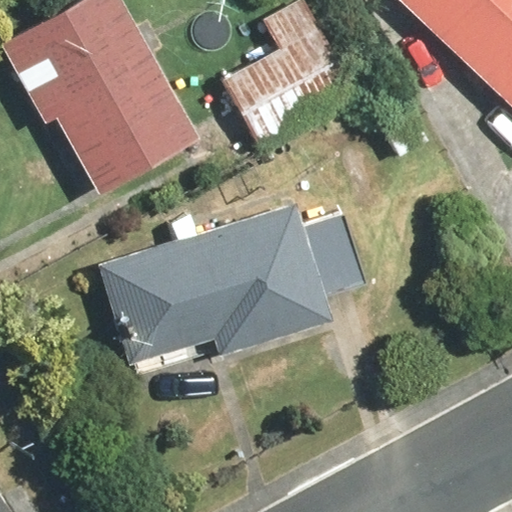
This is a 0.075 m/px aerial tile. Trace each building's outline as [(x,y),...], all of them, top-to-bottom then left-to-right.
[(122,0),(74,0),(0,39),(0,49),(39,122),(50,116),(87,187),(192,131),(122,0)] [(270,46),(219,76),(262,151),(355,98),(299,0),(289,0),(255,20),(270,46)] [(511,0),(395,0),(511,109),(511,0)] [(401,92),(368,110),(394,159),(428,140),(401,92)] [(173,237),(91,262),(123,365),(131,363),(135,376),(187,360),(183,346),(207,339),(211,354),(327,318),(320,296),(364,282),(341,209),(301,221),(294,197),(200,226),(195,211),(168,219),(173,237)]
